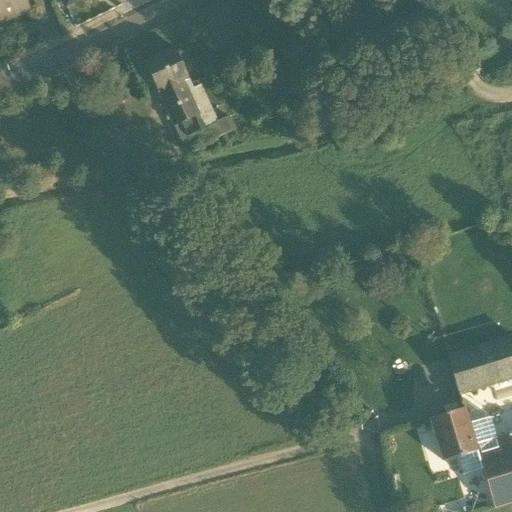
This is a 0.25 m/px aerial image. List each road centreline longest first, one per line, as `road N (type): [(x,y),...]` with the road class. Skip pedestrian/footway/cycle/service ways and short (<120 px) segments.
road 1 (track): [(52,63),(343,433)]
road 2 (residential): [(343,433),(58,511)]
road 3 (secondary): [(0,80),(178,0)]
road 4 (unclassified): [(438,0),(472,82),(492,95),(511,94)]
